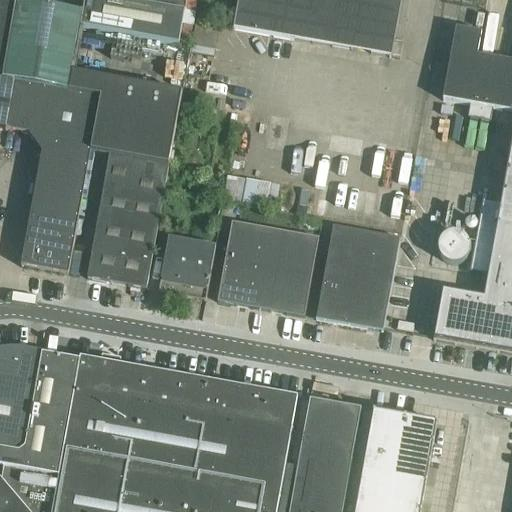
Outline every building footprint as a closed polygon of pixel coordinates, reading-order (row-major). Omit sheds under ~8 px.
[(0,0),(0,9),(14,12),(16,0),(0,0)] [(77,12),(78,0),(59,0),(58,10),(77,12)] [(84,0),(80,28),(178,45),(183,14),(118,2),(118,0),(84,0)] [(118,0),(118,2),(183,14),(184,12),(182,12),(184,0),(118,0)] [(234,0),(230,26),(393,56),(403,0),(234,0)] [(490,6),(487,40),(498,41),(501,7),(490,6)] [(0,9),(0,46),(7,47),(14,12),(0,9)] [(54,33),(75,39),(81,18),(59,12),(54,33)] [(443,293),(434,341),(511,355),(511,74),(476,68),(483,32),(457,27),(444,100),(468,104),(511,112),(511,149),(484,301),(443,293)] [(64,92),(28,134),(41,153),(94,134),(103,81),(74,75),(70,93),(64,92)] [(0,80),(0,128),(6,130),(14,83),(1,80),(0,80)] [(88,276),(87,279),(103,282),(132,287),(145,290),(168,165),(178,113),(181,97),(103,81),(94,134),(90,153),(109,158),(88,276)] [(14,83),(6,130),(28,134),(64,92),(14,83)] [(248,88),(246,99),(268,101),(269,90),(248,88)] [(41,153),(37,175),(84,184),(90,153),(94,134),(41,153)] [(37,175),(33,198),(80,206),(84,184),(37,175)] [(247,182),(243,205),(267,209),(271,186),(247,182)] [(330,185),(323,219),(399,233),(406,200),(330,185)] [(33,198),(29,221),(76,229),(80,206),(33,198)] [(29,221),(20,267),(68,275),(68,273),(76,229),(29,221)] [(221,289),(218,305),(230,307),(302,319),(316,241),(232,226),(221,289)] [(331,230),(315,322),(382,333),(398,242),(331,230)] [(169,242),(159,294),(205,302),(206,302),(215,250),(169,242)] [(0,448),(17,451),(24,447),(40,356),(41,353),(24,350),(20,349),(17,349),(11,348),(4,349),(0,349),(0,448)] [(0,482),(0,511),(276,511),(297,403),(296,403),(236,392),(122,370),(118,369),(98,365),(83,363),(81,364),(80,364),(61,360),(40,356),(24,447),(26,447),(26,451),(19,455),(0,451),(0,469),(4,470),(2,484),(0,482)] [(289,511),(340,511),(351,448),(354,449),(361,412),(311,402),(303,439),(289,511)] [(375,414),(364,475),(395,480),(406,419),(383,415),(375,414)] [(406,419),(395,480),(424,485),(434,425),(406,419)] [(360,493),(358,504),(402,511),(418,511),(420,503),(424,485),(395,480),(364,475),(360,493)]
